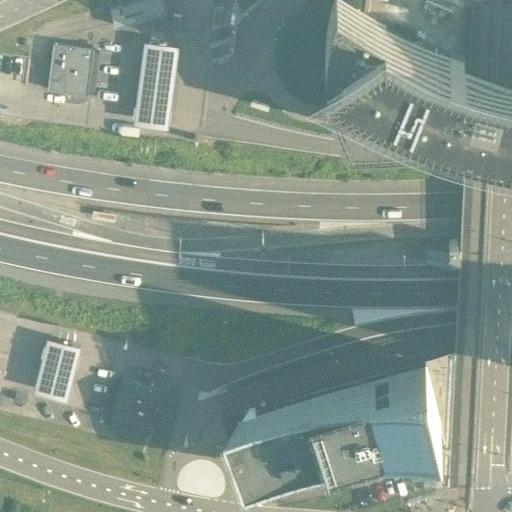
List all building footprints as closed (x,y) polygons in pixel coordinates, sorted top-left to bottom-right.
[(162,0),(126,0),(110,5),(109,5),(115,25),(166,11),(162,0)] [(324,42),(324,49),(324,56),(325,62),(326,69),(327,76),(328,83),(330,90),(332,96),(334,103),(337,109),(340,115),(343,122),(347,128),(359,128),(372,127),(385,127),(397,126),(410,125),(422,123),(435,121),(447,119),(460,117),(459,133),(511,129),(511,1),(471,4),(471,5),(465,5),(465,11),(462,54),(451,50),(440,46),(428,42),(417,37),(406,33),(395,27),(385,22),(383,21),(373,16),(363,10),(354,5),(346,0),(332,0),(331,4),(329,10),(328,16),(327,22),(326,28),(325,35),(324,42)] [(181,15),(173,14),(171,25),(179,26),(181,15)] [(177,41),(143,37),(132,118),(167,122),(177,41)] [(92,45),(52,40),(47,88),(86,92),(92,45)] [(80,343),(47,334),(33,386),(66,395),(80,343)] [(436,353),(424,356),(439,416),(436,416),(442,439),(432,441),(416,445),(411,426),(415,425),(414,422),(382,430),(355,438),(327,446),(285,460),(287,465),(301,460),(322,453),(331,490),(345,487),(351,507),(442,485),(511,478),(511,338),(503,340),(483,343),(464,347),(436,353)] [(264,468),(285,460),(327,446),(355,438),(382,430),(414,422),(415,425),(411,426),(416,445),(432,441),(442,439),(436,416),(439,416),(424,356),(395,363),(366,371),(337,379),(308,388),(280,397),(243,410),(224,417),(246,475),(264,468)] [(122,377),(111,423),(149,433),(153,420),(165,423),(169,409),(156,406),(161,387),(122,377)] [(26,403),(28,395),(17,392),(15,400),(26,403)]
